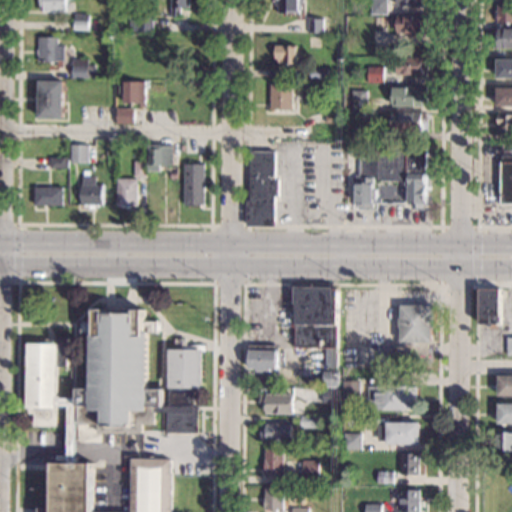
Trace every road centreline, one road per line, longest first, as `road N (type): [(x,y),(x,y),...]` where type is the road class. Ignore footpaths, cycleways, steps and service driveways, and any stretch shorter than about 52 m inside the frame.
road 1 (residential): [(227,511),(234,0)]
road 2 (residential): [(455,511),(461,0)]
road 3 (tertiary): [(0,263),(511,266)]
road 4 (tertiary): [(511,244),(0,242)]
